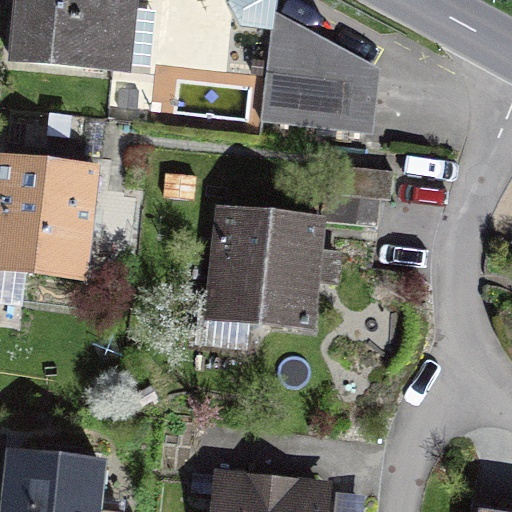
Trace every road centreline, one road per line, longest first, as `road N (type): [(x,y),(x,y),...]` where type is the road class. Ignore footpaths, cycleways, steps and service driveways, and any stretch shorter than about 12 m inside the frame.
road 1 (residential): [(464,371),(457,280),(472,196),(511,108)]
road 2 (residential): [(464,371),(403,482),(399,511)]
